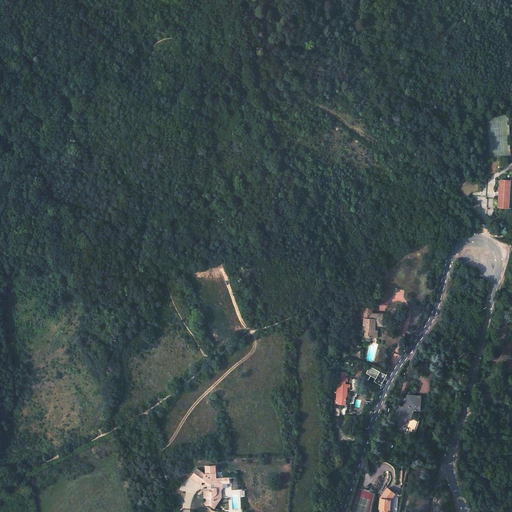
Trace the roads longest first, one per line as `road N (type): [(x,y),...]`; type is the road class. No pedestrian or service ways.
road 1 (tertiary): [(341,511),(385,388),(430,321),(451,253),(469,238),(488,242),(498,267),(450,449),(465,511)]
road 2 (track): [(158,453),(204,392),(252,350),(221,267)]
